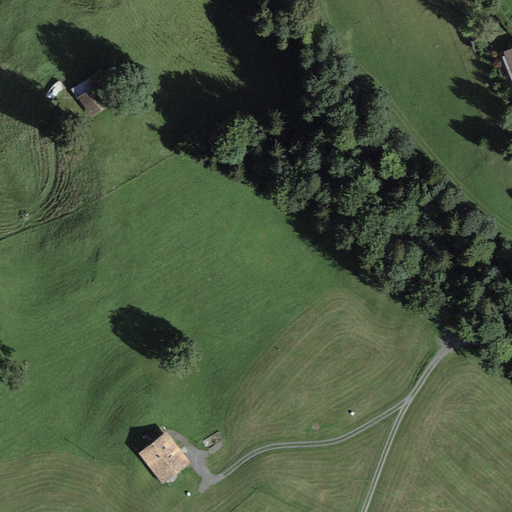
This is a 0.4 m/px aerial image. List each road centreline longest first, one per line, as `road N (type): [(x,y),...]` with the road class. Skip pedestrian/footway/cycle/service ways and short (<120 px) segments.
road 1 (track): [(364,511),(410,398),(445,348),(468,341),(511,349)]
road 2 (track): [(410,398),(334,440),(267,447),(217,478),(197,468)]
